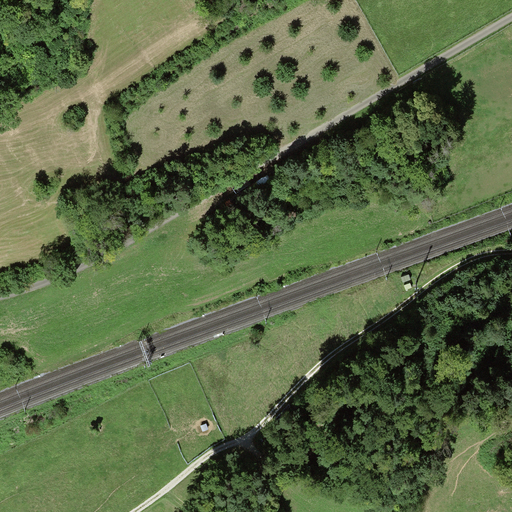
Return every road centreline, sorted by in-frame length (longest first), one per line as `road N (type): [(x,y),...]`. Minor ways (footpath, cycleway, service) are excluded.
road 1 (track): [(511,16),(152,228),(0,294)]
road 2 (track): [(131,511),(219,445),(260,428),(320,361),(427,284),(479,252),(511,250)]
